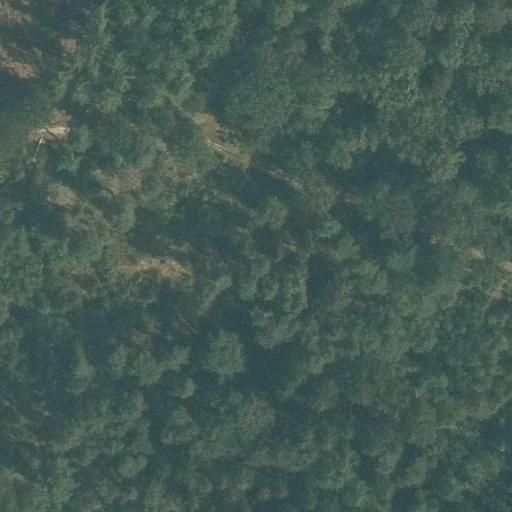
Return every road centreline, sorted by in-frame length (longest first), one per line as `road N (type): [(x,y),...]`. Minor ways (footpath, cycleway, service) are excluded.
road 1 (track): [(0,122),(56,133),(170,131),(511,268)]
road 2 (track): [(67,0),(24,102),(21,209),(54,327),(43,511)]
road 3 (track): [(267,0),(201,143)]
